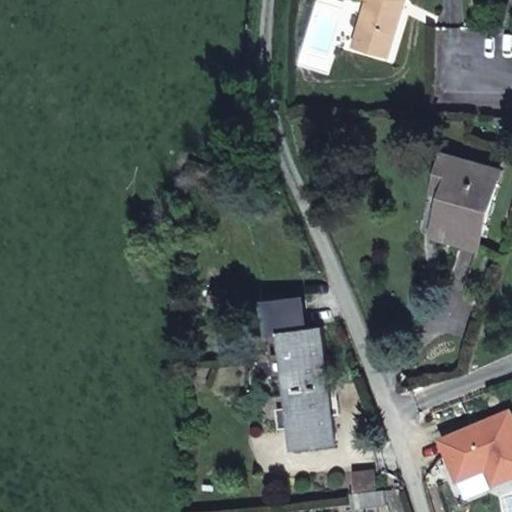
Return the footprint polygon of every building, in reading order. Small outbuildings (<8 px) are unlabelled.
[(388,56),(406,0),(370,0),(356,46),(388,56)] [(478,246),(501,169),(449,153),(442,178),(453,181),(449,193),(437,234),(478,246)] [(453,181),(442,178),(439,190),(449,193),(453,181)] [(211,303),(228,307),(232,292),(215,288),(211,303)] [(331,384),(324,325),(307,327),(303,296),(268,301),(271,333),(286,331),(288,352),(290,368),(291,377),(293,389),(331,384)] [(290,368),(288,352),(271,354),(274,379),(291,377),(290,368)] [(338,443),(331,384),(293,389),(299,448),(338,443)] [(511,408),(442,436),(460,482),(491,470),(497,486),(511,480),(511,408)] [(356,493),(377,491),(374,473),(354,475),(356,493)] [(356,493),(355,493),(356,508),(387,504),(385,490),(377,491),(356,493)]
